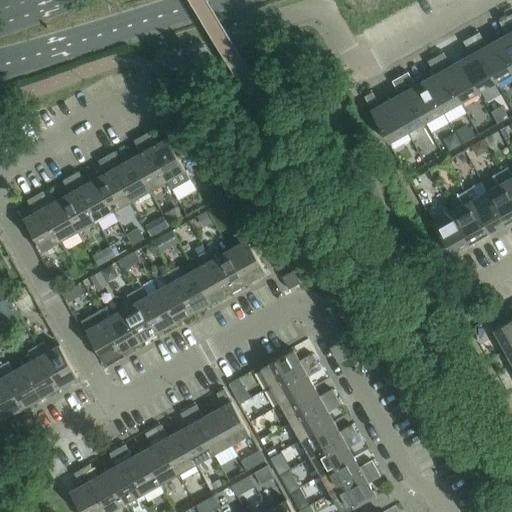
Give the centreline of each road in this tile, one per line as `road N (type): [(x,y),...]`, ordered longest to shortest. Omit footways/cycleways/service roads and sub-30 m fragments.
road 1 (residential): [(0,173),(136,99),(171,61),(242,32),(324,10),(359,67),(483,0)]
road 2 (residential): [(112,407),(293,305),(306,307),(404,473),(447,511)]
road 3 (residential): [(0,204),(112,407)]
road 4 (secondary): [(0,66),(202,0)]
